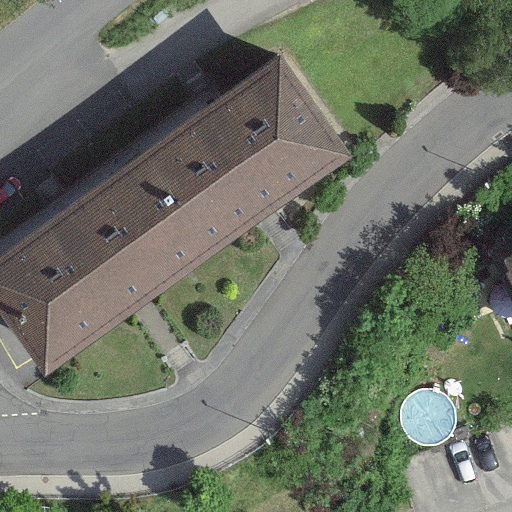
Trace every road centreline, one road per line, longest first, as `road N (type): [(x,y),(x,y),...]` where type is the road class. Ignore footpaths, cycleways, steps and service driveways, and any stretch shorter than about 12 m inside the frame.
road 1 (residential): [(511,94),(394,191),(220,406),(161,437),(0,447)]
road 2 (residential): [(9,64),(81,94),(256,0)]
